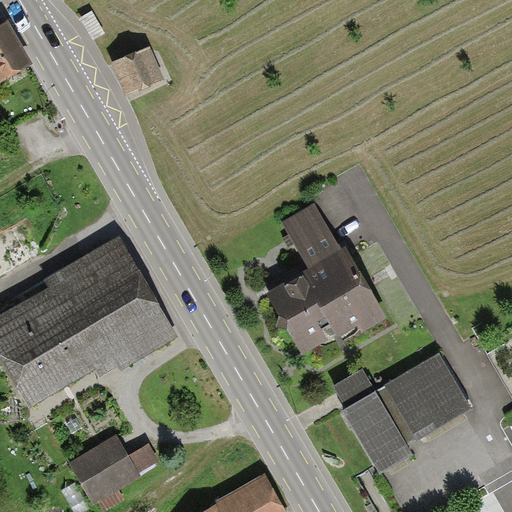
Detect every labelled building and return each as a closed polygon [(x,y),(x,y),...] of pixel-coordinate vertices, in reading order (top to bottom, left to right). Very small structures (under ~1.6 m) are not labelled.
[(2,29),(0,29),(0,88),(28,73),(2,29)] [(151,50),(113,66),(126,98),(165,82),(151,50)] [(313,210),(284,227),(308,268),(266,292),(302,353),(335,334),(341,344),(387,318),(345,247),(337,252),(313,210)] [(25,221),(0,233),(0,275),(42,254),(25,221)] [(119,247),(0,313),(0,367),(25,411),(167,331),(119,247)] [(360,372),(334,387),(346,408),(338,413),(375,476),(413,454),(406,442),(467,407),(437,356),(373,394),(360,372)] [(112,437),(67,465),(88,499),(154,459),(145,444),(124,457),(112,437)] [(280,511),(261,478),(200,511),(280,511)]
